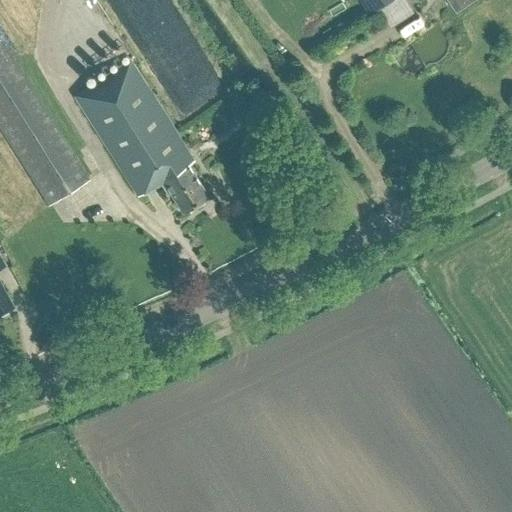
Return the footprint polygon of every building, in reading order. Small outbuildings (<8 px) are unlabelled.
[(359,0),(368,13),(388,0),(359,0)] [(446,0),(455,12),(471,0),(446,0)] [(0,124),(49,203),(87,179),(0,40),(0,124)] [(165,64),(188,100),(223,78),(200,42),(165,64)] [(181,210),(206,194),(187,163),(193,159),(130,59),(74,95),(137,195),(162,179),(181,210)] [(0,270),(5,268),(0,259),(0,311),(13,304),(0,281),(0,270)]
